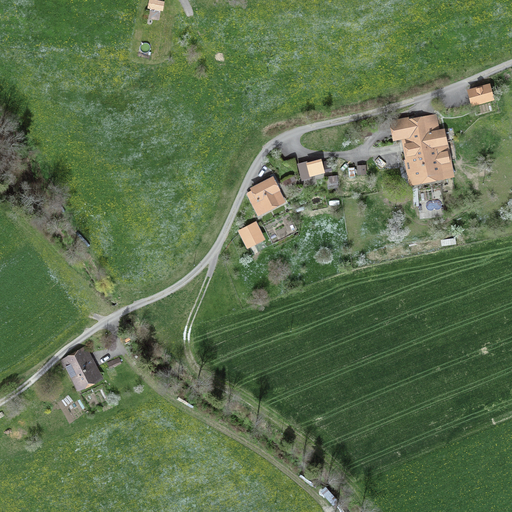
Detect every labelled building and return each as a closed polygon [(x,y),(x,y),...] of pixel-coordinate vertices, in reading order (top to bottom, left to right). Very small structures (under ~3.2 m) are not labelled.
[(169,3),(154,1),(153,10),(168,12),(169,3)] [(496,84),(473,91),(478,108),(501,101),(496,84)] [(441,113),(396,121),(400,143),(408,141),(416,186),(458,178),(452,148),(457,147),(454,128),(444,130),(441,113)] [(328,162),(313,164),(316,180),(331,177),(328,162)] [(370,166),(362,167),(363,179),(372,178),(370,166)] [(249,194),(264,220),(292,203),(277,177),(249,194)] [(263,225),(249,234),(254,242),(268,233),(263,225)] [(90,348),(65,361),(82,394),(107,381),(90,348)]
